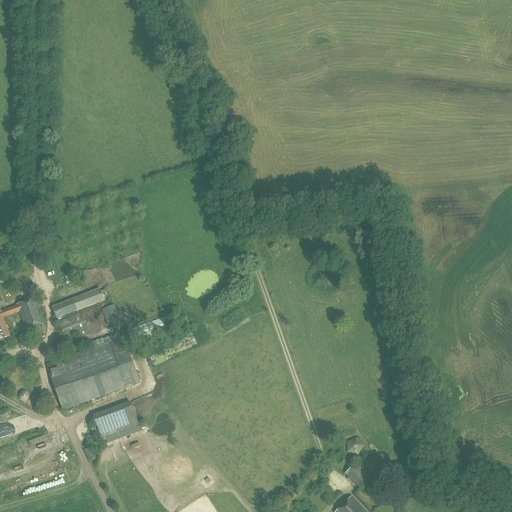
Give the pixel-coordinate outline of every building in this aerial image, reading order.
[(52,306),(57,319),(105,300),(100,288),(52,306)] [(0,339),(10,336),(3,317),(10,315),(19,312),(26,330),(46,323),(37,297),(16,305),(17,307),(8,310),(1,312),(0,308),(0,306),(3,306),(0,297),(0,339)] [(101,310),(108,327),(121,321),(114,305),(101,310)] [(82,312),(58,321),(64,339),(88,330),(82,312)] [(80,405),(126,388),(141,384),(124,337),(109,342),(46,364),(62,411),(80,405)] [(92,415),(100,438),(115,433),(138,424),(130,401),(107,409),(92,415)] [(348,452),(358,454),(363,445),(356,438),(347,441),(348,452)] [(84,451),(89,462),(95,459),(90,448),(84,451)] [(345,474),(359,488),(371,478),(356,463),(345,474)] [(366,511),(352,497),(335,511),(366,511)]
